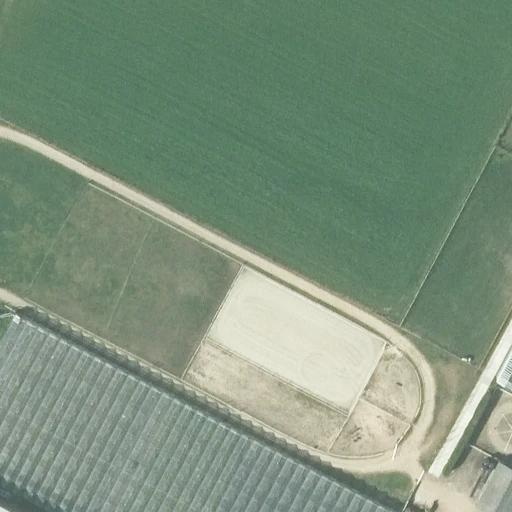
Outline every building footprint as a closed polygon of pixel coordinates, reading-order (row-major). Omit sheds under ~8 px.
[(0,482),(56,511),(394,511),(16,313),(0,343),(0,482)] [(511,348),(499,373),(511,380),(511,348)] [(476,505),(489,511),(511,511),(511,465),(499,459),(476,505)] [(428,505),(432,495),(419,489),(414,500),(428,505)] [(0,511),(28,511),(0,497),(0,511)]
